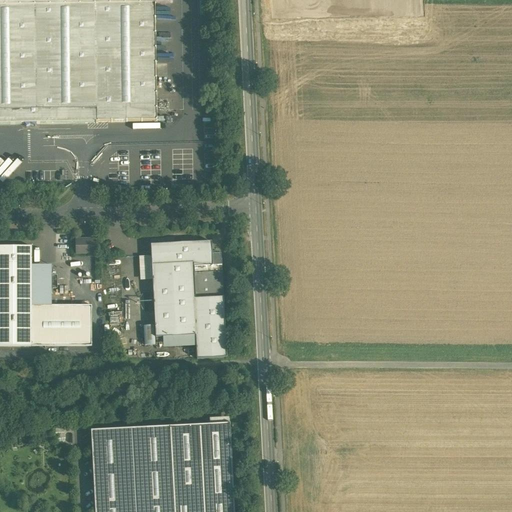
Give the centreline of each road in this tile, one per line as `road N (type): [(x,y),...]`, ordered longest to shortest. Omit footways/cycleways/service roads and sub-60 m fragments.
road 1 (tertiary): [(255,208),(271,511)]
road 2 (unclassified): [(0,216),(255,208)]
road 3 (track): [(263,363),(511,365)]
road 4 (tertiary): [(246,0),(255,208)]
